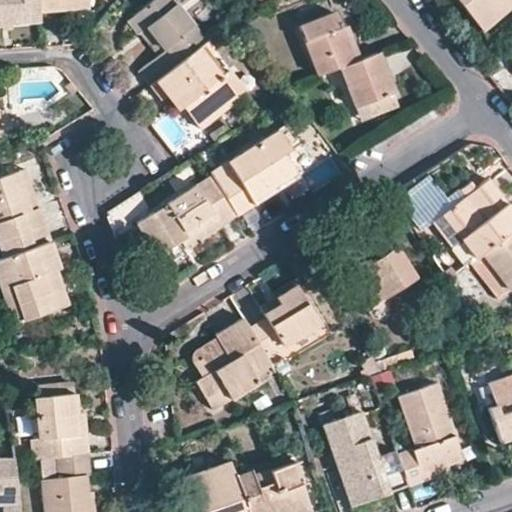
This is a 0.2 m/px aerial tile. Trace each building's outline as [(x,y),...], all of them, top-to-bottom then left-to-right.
[(0,0),(0,27),(37,25),(37,15),(35,0),(0,0)] [(35,0),(37,15),(86,10),(84,0),(35,0)] [(138,68),(149,84),(196,46),(204,40),(171,0),(150,0),(133,13),(146,28),(162,49),(138,68)] [(511,0),(454,0),(484,36),(511,13),(511,0)] [(295,25),(313,75),(339,66),(351,62),(332,12),(295,25)] [(137,34),(146,28),(133,13),(126,19),(137,34)] [(149,84),(161,100),(166,96),(172,92),(182,105),(198,126),(235,97),(219,76),(222,73),(209,55),(205,58),(196,46),(149,84)] [(351,62),(339,66),(354,107),(359,105),(364,118),(396,107),(377,52),(351,62)] [(222,73),(219,76),(235,97),(244,91),(228,69),(222,73)] [(69,92),(74,89),(67,81),(63,85),(69,92)] [(176,110),(182,105),(172,92),(166,96),(176,110)] [(206,130),(212,139),(229,128),(223,119),(206,130)] [(208,171),(211,177),(234,213),(236,216),(254,204),(250,198),(296,171),(286,155),(290,152),(276,130),(208,171)] [(21,170),(13,173),(25,207),(33,205),(21,170)] [(250,198),(254,204),(299,176),(296,171),(250,198)] [(47,243),(33,205),(25,207),(13,173),(0,176),(0,258),(0,259),(47,243)] [(432,220),(476,187),(470,179),(446,198),(429,176),(397,200),(418,229),(432,220)] [(234,213),(211,177),(196,186),(194,184),(135,221),(156,254),(179,242),(179,241),(186,237),(191,243),(220,225),(218,222),(234,213)] [(432,220),(451,246),(462,238),(475,256),(511,228),(511,210),(489,178),(476,187),(432,220)] [(106,215),(112,233),(148,209),(137,193),(106,214),(106,215)] [(382,228),(353,246),(362,262),(344,275),(365,309),(412,278),(382,228)] [(511,228),(475,256),(468,261),(497,299),(511,288),(511,228)] [(186,237),(179,241),(184,247),(191,243),(186,237)] [(451,246),(464,264),(468,261),(475,256),(462,238),(451,246)] [(56,268),(47,243),(0,259),(0,258),(0,287),(5,285),(17,320),(63,305),(52,271),(56,268)] [(443,273),(446,278),(461,267),(457,262),(443,273)] [(0,299),(8,322),(17,320),(5,285),(0,287),(0,299)] [(247,329),(264,357),(317,323),(296,288),(276,299),(279,304),(263,315),(266,319),(247,329)] [(259,309),(263,315),(279,304),(276,299),(259,309)] [(216,339),(196,352),(200,359),(191,364),(200,379),(194,384),(204,401),(222,389),(229,401),(258,384),(253,376),(270,366),(264,357),(247,329),(242,320),(215,337),(216,339)] [(458,329),(462,341),(478,336),(474,323),(458,329)] [(190,361),(191,364),(200,359),(196,352),(194,353),(192,357),(190,361)] [(511,375),(486,386),(492,407),(485,410),(497,443),(511,438),(511,375)] [(32,400),(72,394),(71,385),(31,390),(32,400)] [(395,455),(406,486),(421,481),(419,473),(446,465),(460,459),(434,385),(398,397),(415,448),(395,455)] [(211,412),(229,401),(222,389),(204,401),(211,412)] [(79,456),(85,455),(84,435),(75,435),(74,414),(72,394),(32,400),(36,439),(29,440),(31,461),(36,460),(79,456)] [(359,415),(353,395),(344,398),(350,417),(359,415)] [(378,408),(359,415),(364,431),(384,425),(378,408)] [(75,435),(84,435),(82,414),(74,414),(75,435)] [(395,455),(393,451),(374,458),(364,431),(359,415),(350,417),(321,426),(349,506),(406,486),(395,455)] [(16,447),(0,447),(0,458),(16,459),(16,447)] [(81,477),(79,456),(36,460),(41,511),(89,511),(89,497),(83,497),(81,477)] [(293,486),(300,485),(291,457),(250,471),(252,477),(285,464),(293,486)] [(0,458),(0,511),(18,511),(16,459),(0,458)] [(244,511),(233,478),(228,463),(179,480),(186,502),(192,500),(196,511),(244,511)] [(233,478),(244,511),(301,511),(308,510),(300,485),(293,486),(285,464),(252,477),(250,471),(233,478)] [(419,473),(421,481),(448,472),(446,465),(419,473)] [(196,511),(192,500),(186,502),(189,511),(196,511)]
